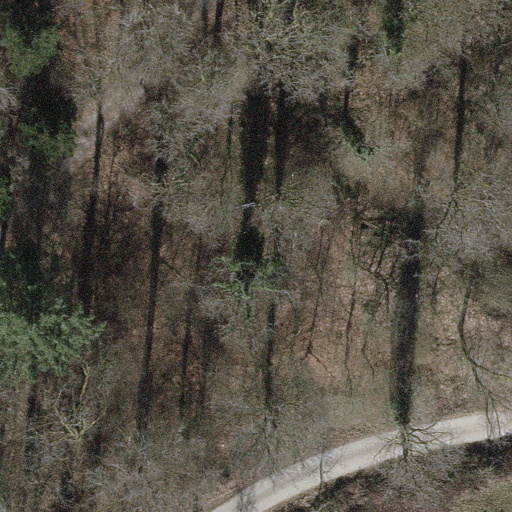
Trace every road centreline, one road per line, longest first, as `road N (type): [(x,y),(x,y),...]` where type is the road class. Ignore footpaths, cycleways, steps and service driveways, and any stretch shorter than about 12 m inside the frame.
road 1 (track): [(0,213),(196,0)]
road 2 (track): [(237,511),(425,436),(511,425)]
